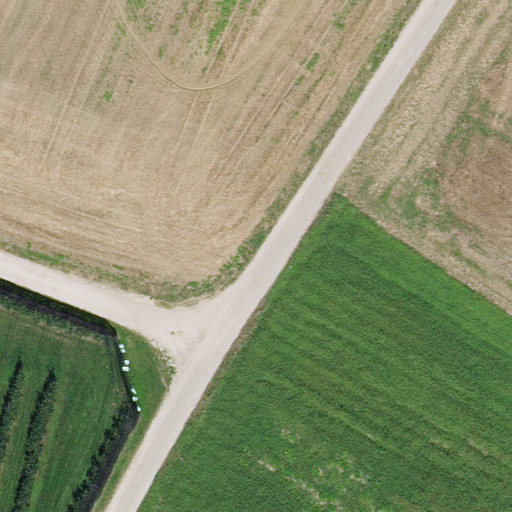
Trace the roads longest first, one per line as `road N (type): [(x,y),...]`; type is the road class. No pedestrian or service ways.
road 1 (track): [(129,511),(214,342),(454,0)]
road 2 (track): [(214,342),(0,262)]
